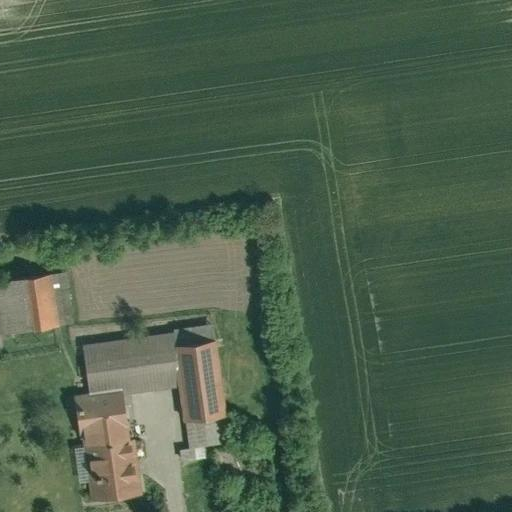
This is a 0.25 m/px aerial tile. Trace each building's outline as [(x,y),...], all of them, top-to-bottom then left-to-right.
[(0,333),(72,323),(65,274),(0,284),(0,333)] [(121,391),(180,382),(174,348),(171,332),(84,345),(93,396),(121,391)] [(217,341),(174,348),(180,382),(185,418),(227,411),(217,341)] [(128,438),(121,391),(93,396),(76,398),(84,445),(128,438)] [(128,438),(84,445),(93,501),(142,493),(133,437),(128,438)]
